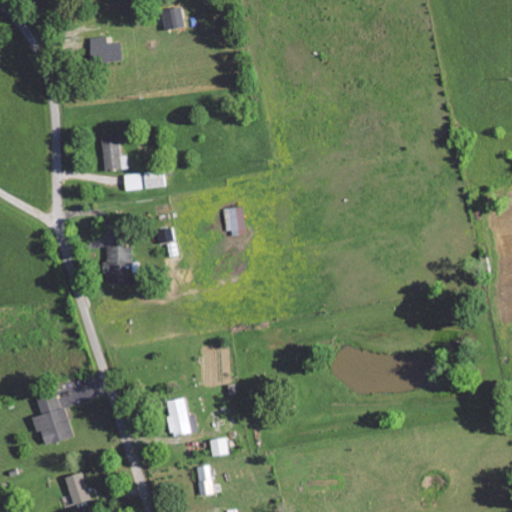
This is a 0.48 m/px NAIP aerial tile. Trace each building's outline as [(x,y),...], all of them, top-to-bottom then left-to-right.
[(188,26),(184,6),(164,10),(167,29),(188,26)] [(126,58),(124,40),(110,42),(109,35),(93,36),(96,61),(126,58)] [(148,171),(149,187),(168,186),(167,169),(148,171)] [(129,190),(146,188),(144,172),(127,174),(129,190)] [(227,207),(230,236),(249,234),(246,205),(227,207)] [(161,228),(161,243),(171,243),(172,255),(178,255),(177,228),(161,228)] [(108,245),(109,284),(135,283),(134,244),(108,245)] [(49,444),(74,437),(64,392),(41,398),(45,414),(36,416),(39,431),(45,430),(49,444)] [(201,431),(199,413),(192,414),(189,397),(170,400),(176,435),(201,431)] [(216,455),(233,453),(231,437),(214,438),(216,455)] [(204,495),(218,493),(213,463),(199,465),(204,495)] [(69,476),(76,504),(94,499),(86,472),(69,476)]
